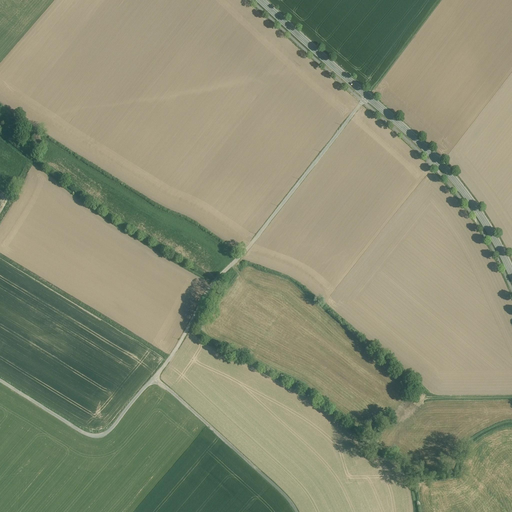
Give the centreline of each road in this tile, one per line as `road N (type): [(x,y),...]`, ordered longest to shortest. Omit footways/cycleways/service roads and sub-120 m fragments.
road 1 (track): [(439,0),(215,279),(155,377)]
road 2 (tertiary): [(260,0),(432,156),(479,212),(511,271)]
road 3 (track): [(297,511),(155,377)]
road 4 (track): [(155,377),(110,428),(94,434),(0,379)]
